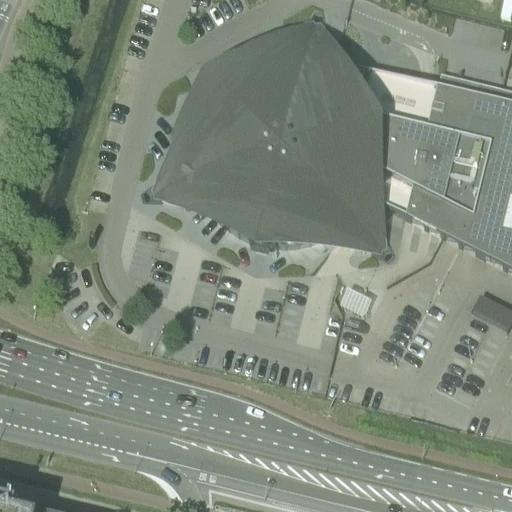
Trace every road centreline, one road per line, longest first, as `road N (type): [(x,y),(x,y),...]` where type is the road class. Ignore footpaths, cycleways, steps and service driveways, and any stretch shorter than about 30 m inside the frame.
road 1 (secondary): [(511,496),(0,365)]
road 2 (secondary): [(149,453),(390,511)]
road 3 (secondary): [(0,416),(149,453)]
